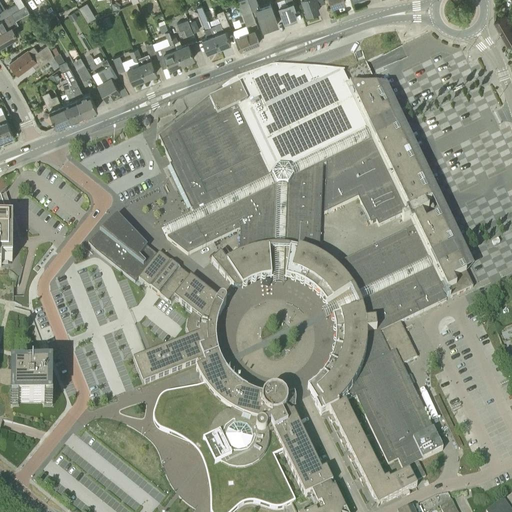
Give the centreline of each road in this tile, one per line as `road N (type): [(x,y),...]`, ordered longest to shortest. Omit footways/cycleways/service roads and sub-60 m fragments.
road 1 (secondary): [(40,146),(291,48),(393,14),(435,11)]
road 2 (residential): [(38,457),(83,400),(43,281),(105,201),(40,146)]
road 3 (residential): [(511,426),(452,305),(511,278)]
road 4 (residential): [(384,511),(511,462)]
